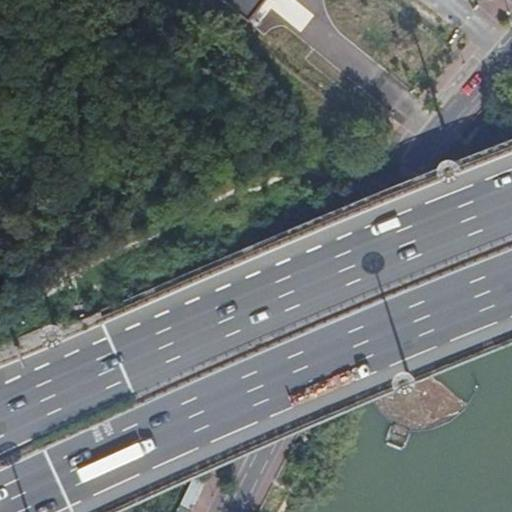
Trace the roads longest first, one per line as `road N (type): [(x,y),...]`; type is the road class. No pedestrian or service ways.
road 1 (residential): [(511,32),(462,90),(382,211),(229,511)]
road 2 (motorway): [(511,210),(0,420)]
road 3 (motorway): [(7,511),(511,287)]
